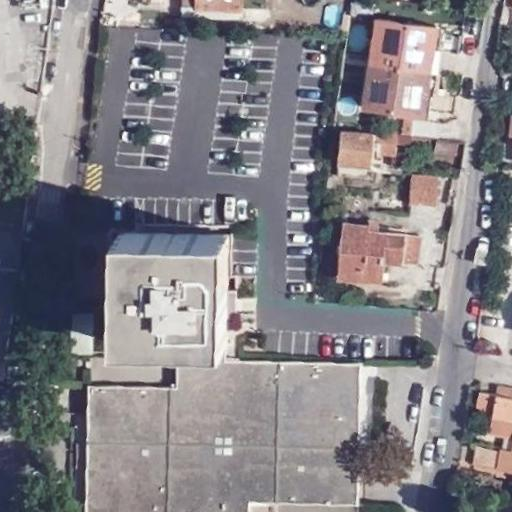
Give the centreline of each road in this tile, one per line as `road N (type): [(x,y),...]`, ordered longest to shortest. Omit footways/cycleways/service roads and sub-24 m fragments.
road 1 (residential): [(432,511),(500,0)]
road 2 (residential): [(6,466),(69,0)]
